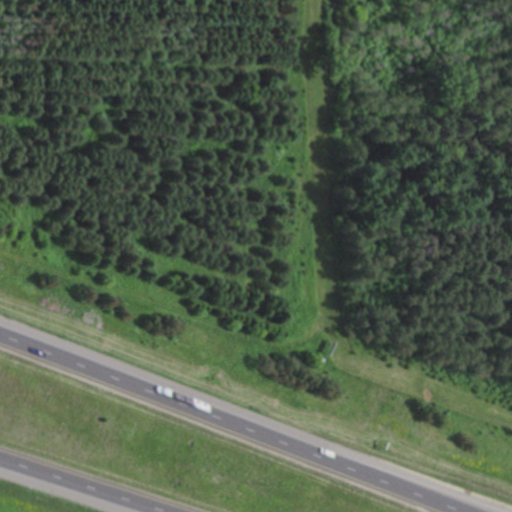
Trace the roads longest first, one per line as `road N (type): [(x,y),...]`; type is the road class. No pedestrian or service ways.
road 1 (motorway): [(459,511),(0,334)]
road 2 (motorway): [(0,458),(165,511)]
